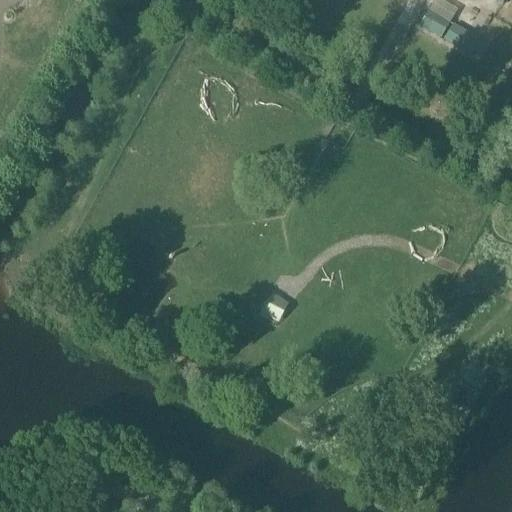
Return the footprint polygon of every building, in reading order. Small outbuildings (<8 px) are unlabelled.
[(437,0),(434,0),(427,12),(448,24),(456,11),(437,0)] [(427,12),(419,27),(439,40),(448,24),(427,12)] [(452,26),(443,42),(456,50),(466,34),(452,26)] [(479,42),(466,34),(456,50),(470,58),(479,42)] [(287,304),(269,295),(258,315),(276,325),(287,304)]
